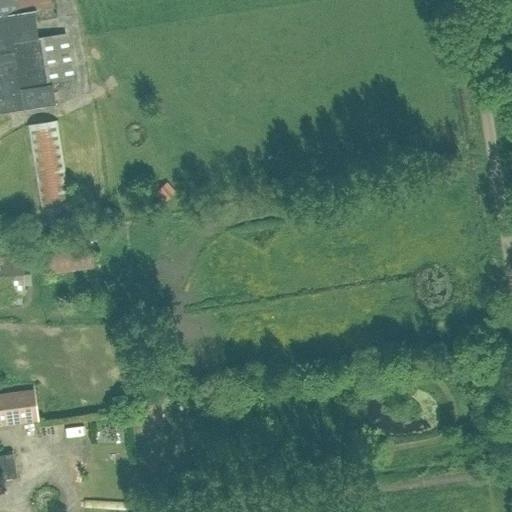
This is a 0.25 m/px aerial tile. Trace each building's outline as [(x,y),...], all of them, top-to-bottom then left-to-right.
[(0,0),(0,111),(54,104),(51,83),(71,80),(64,33),(37,37),(33,11),(52,7),(50,0),(0,0)] [(27,125),(42,223),(72,218),(57,120),(27,125)] [(163,202),(176,192),(166,182),(154,192),(163,202)] [(51,274),(94,267),(89,241),(47,248),(51,274)] [(0,253),(0,293),(23,293),(22,253),(0,253)] [(0,422),(37,414),(31,385),(0,390),(0,422)] [(0,452),(18,452),(18,442),(0,442),(0,452)] [(0,478),(15,477),(12,453),(0,454),(0,478)]
